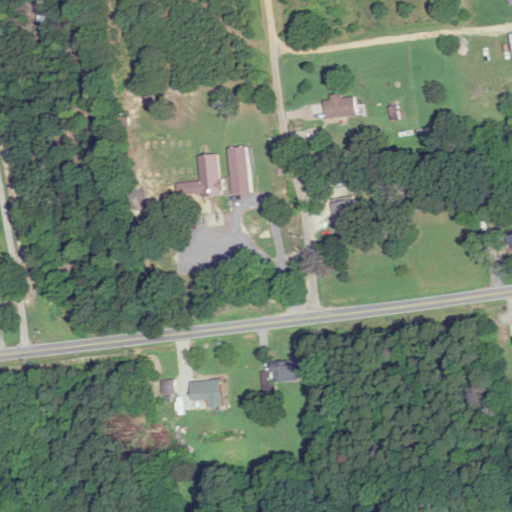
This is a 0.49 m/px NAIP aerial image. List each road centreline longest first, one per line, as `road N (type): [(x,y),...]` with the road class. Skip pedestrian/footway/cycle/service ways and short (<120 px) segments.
road 1 (tertiary): [(511,289),(0,353)]
road 2 (residential): [(315,316),(314,269),(273,49)]
road 3 (residential): [(511,23),(273,49)]
road 4 (residential): [(26,350),(0,186)]
